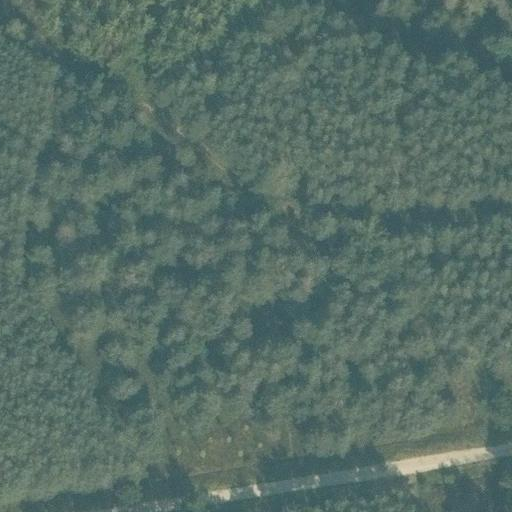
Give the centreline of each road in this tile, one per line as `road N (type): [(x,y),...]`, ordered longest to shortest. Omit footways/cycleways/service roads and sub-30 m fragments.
road 1 (track): [(0,15),(333,214),(485,236),(511,231)]
road 2 (track): [(99,511),(511,450)]
road 3 (track): [(303,0),(150,102)]
